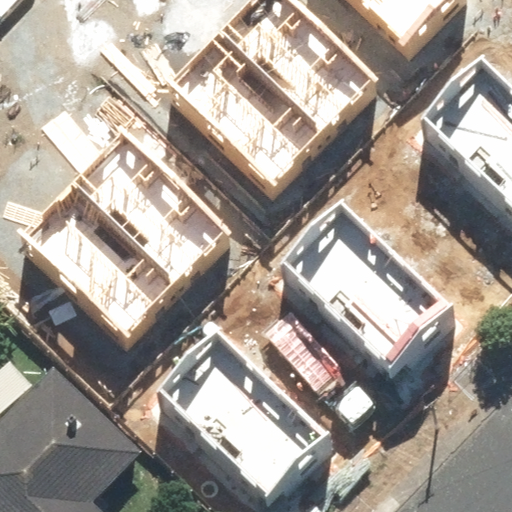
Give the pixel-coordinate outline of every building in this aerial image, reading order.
[(276,0),(267,0),(172,104),(275,198),(375,89),(276,0)] [(353,0),(415,55),(464,0),(353,0)] [(511,103),(480,76),(427,135),(511,210),(511,103)] [(130,138),(31,246),(134,340),(234,232),(130,138)] [(210,335),(157,394),(272,496),(325,437),(210,335)] [(49,384),(0,433),(0,511),(91,511),(135,468),(49,384)] [(0,390),(0,416),(13,403),(0,390)]
